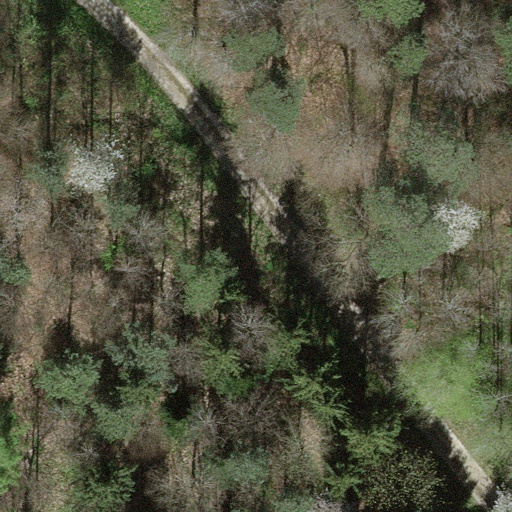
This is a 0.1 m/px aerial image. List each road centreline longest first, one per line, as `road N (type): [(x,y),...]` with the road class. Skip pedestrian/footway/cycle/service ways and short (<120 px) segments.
road 1 (track): [(291,235),(506,511)]
road 2 (track): [(104,0),(291,235)]
